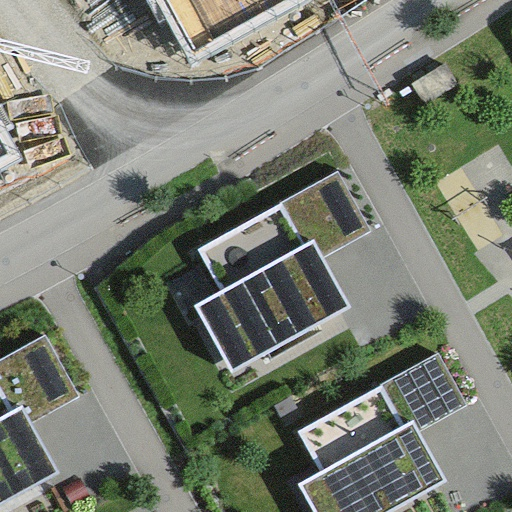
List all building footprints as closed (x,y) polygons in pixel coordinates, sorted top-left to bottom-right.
[(166,0),(196,52),(284,0),(166,0)] [(0,170),(23,158),(0,117),(0,170)] [(229,373),(331,320),(302,270),(359,236),(336,194),(204,266),(226,301),(196,315),(229,373)] [(0,500),(47,476),(22,430),(74,402),(49,357),(0,383),(0,500)] [(314,511),(393,511),(434,490),(408,441),(460,413),(440,375),(311,442),(329,477),(303,493),(314,511)]
